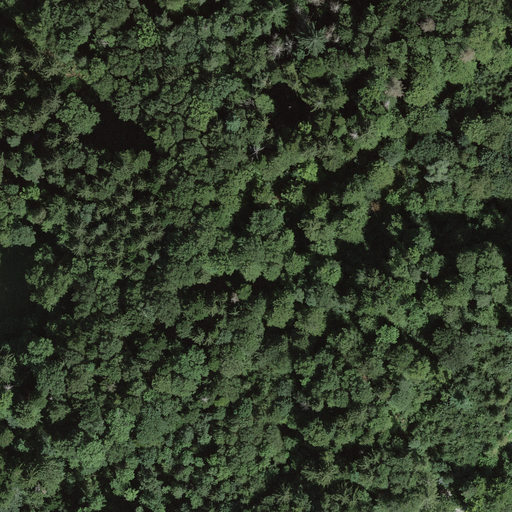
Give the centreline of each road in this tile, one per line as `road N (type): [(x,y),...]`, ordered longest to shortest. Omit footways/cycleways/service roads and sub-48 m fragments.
road 1 (track): [(0,502),(175,433),(215,398),(244,313),(284,265),(511,143)]
road 2 (track): [(302,397),(318,324),(381,212),(394,161),(430,109),(511,36)]
